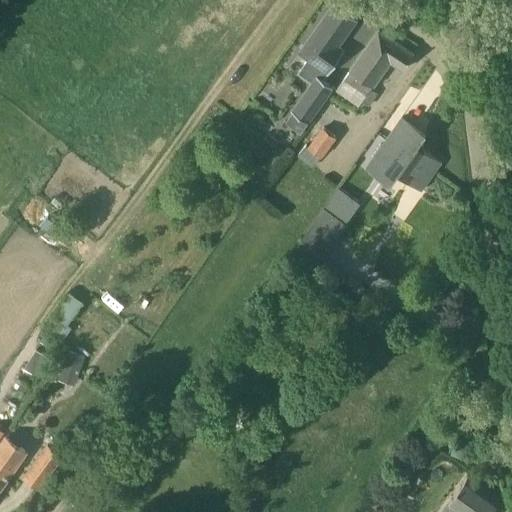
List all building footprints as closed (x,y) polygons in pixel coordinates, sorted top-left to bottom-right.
[(358,18),(335,2),(299,52),(308,59),(298,73),(312,83),(317,75),(324,80),(345,50),(338,46),(358,18)] [(361,101),(366,94),(389,59),(404,69),(414,54),(378,30),(345,79),(344,78),(336,89),(358,105),(361,101)] [(324,80),(317,75),(312,83),(292,111),(293,112),(307,122),(333,86),(324,80)] [(300,133),(307,122),(293,112),(285,122),(300,133)] [(442,162),(410,139),(418,127),(402,116),(366,167),(381,179),(390,167),(422,190),(423,189),(422,188),(440,162),(441,163),(442,162)] [(334,139),(322,131),(308,149),(305,147),(298,156),(313,168),(334,139)] [(301,239),(323,255),(346,223),(324,207),(301,239)] [(40,223),(62,240),(69,230),(47,214),(40,223)] [(69,291),(45,327),(64,340),(72,327),(68,324),(84,301),(69,291)] [(25,366),(40,376),(52,357),(37,348),(25,366)] [(57,365),(54,372),(60,374),(60,375),(77,380),(81,368),(64,362),(64,363),(63,367),(57,365)] [(0,490),(28,451),(4,435),(0,440),(0,490)] [(64,455),(47,443),(22,477),(40,489),(64,455)] [(450,454),(465,459),(468,450),(454,445),(450,454)] [(85,458),(72,449),(53,476),(66,485),(85,458)] [(490,511),(500,499),(467,475),(440,511),(490,511)]
